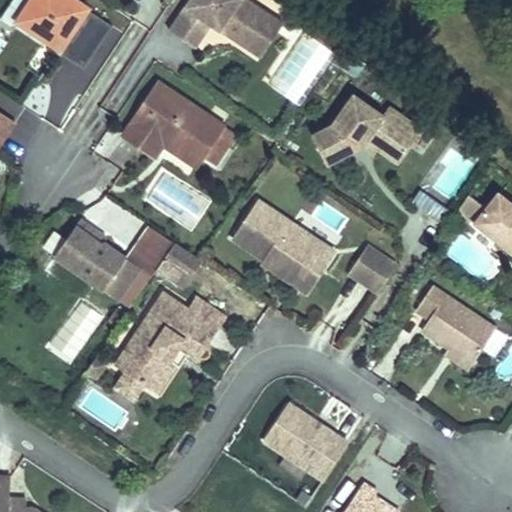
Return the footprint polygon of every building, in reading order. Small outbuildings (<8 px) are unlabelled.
[(29,0),(16,20),(57,48),(70,28),(91,42),(104,22),(70,0),(29,0)] [(272,16),(248,0),(190,0),(169,32),(196,50),(212,26),(249,51),(272,16)] [(284,24),(272,16),(249,51),(261,59),(284,24)] [(96,45),(109,25),(104,22),(91,42),(96,45)] [(80,69),(96,45),(91,42),(70,28),(57,48),(55,51),(80,69)] [(302,106),(334,52),(301,32),(269,87),(302,106)] [(158,84),(123,137),(155,159),(163,147),(169,137),(202,159),(215,167),(236,136),(158,84)] [(384,116),(354,95),(333,126),(364,148),(367,142),(398,164),(422,130),(390,107),(384,116)] [(0,137),(11,121),(0,113),(0,137)] [(333,126),(325,128),(340,155),(364,148),(333,126)] [(325,128),(310,130),(325,159),(340,155),(325,128)] [(196,169),(202,159),(169,137),(163,147),(196,169)] [(430,186),(451,199),(473,163),(452,150),(430,186)] [(511,206),(497,195),(473,225),(506,251),(509,247),(511,249),(511,206)] [(259,201),(234,238),(266,260),(269,256),(301,277),(313,259),(327,269),(336,254),(259,201)] [(80,219),(75,225),(101,244),(103,242),(106,237),(80,219)] [(75,225),(54,255),(117,300),(139,267),(103,242),(101,244),(75,225)] [(201,260),(173,242),(163,257),(191,275),(201,260)] [(396,265),(366,246),(348,273),(378,292),(396,265)] [(310,294),(327,269),(313,259),(301,277),(269,256),(266,260),(264,263),(310,294)] [(451,350),(473,364),(496,329),(432,286),(416,310),(429,319),(422,330),(451,350)] [(190,304),(165,287),(113,365),(124,372),(144,386),(151,391),(171,361),(167,358),(176,343),(189,351),(199,358),(229,312),(198,292),(190,304)] [(159,395),(189,351),(176,343),(167,358),(171,361),(151,391),(159,395)] [(473,364),(451,350),(447,355),(469,370),(473,364)] [(144,386),(124,372),(113,388),(133,402),(144,386)] [(289,403),(264,441),(324,480),(349,443),(335,433),(332,438),(313,425),(316,421),(289,403)] [(316,421),(313,425),(332,438),(335,433),(316,421)] [(34,511),(32,511),(24,510),(7,509),(7,500),(8,479),(0,478),(0,511),(34,511)] [(402,511),(404,509),(364,482),(344,511),(402,511)] [(262,492),(254,506),(264,511),(279,511),(283,505),(262,492)] [(7,500),(7,509),(24,510),(24,501),(7,500)]
